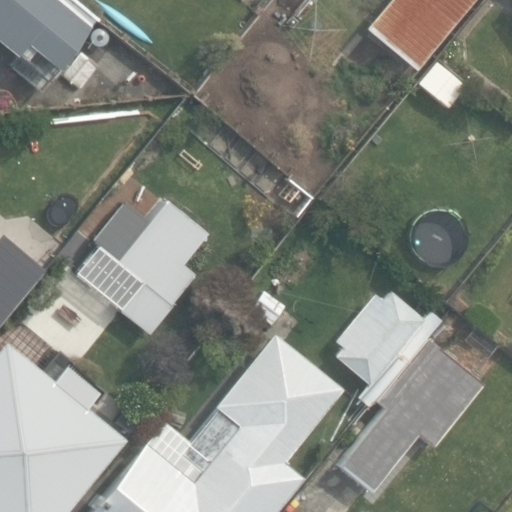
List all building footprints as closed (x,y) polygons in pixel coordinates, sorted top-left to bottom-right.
[(20,40),(53,67),(87,25),(57,0),(0,0),(0,45),(9,53),(20,40)] [(468,0),(383,0),(361,27),(412,69),(468,0)] [(433,56),(414,78),(440,100),(458,77),(433,56)] [(118,308),(149,332),(197,271),(182,260),(204,231),(164,200),(119,258),(81,228),(53,263),(115,312),(118,308)] [(0,310),(34,265),(0,239),(0,310)] [(337,465),(369,491),(415,433),(432,446),(482,383),(423,336),(433,324),(388,289),(381,298),(373,291),(335,339),(341,344),(333,354),(368,382),(357,397),(366,405),(373,397),(384,406),(337,465)] [(267,511),(298,474),(281,460),(340,386),(271,330),(212,405),(214,406),(178,452),(198,468),(190,478),(141,439),(82,511),(267,511)] [(0,511),(54,511),(118,436),(74,400),(100,368),(75,348),(49,380),(0,338),(0,511)] [(501,372),(511,381),(511,358),(511,359),(501,372)] [(98,406),(122,427),(144,400),(120,380),(98,406)]
